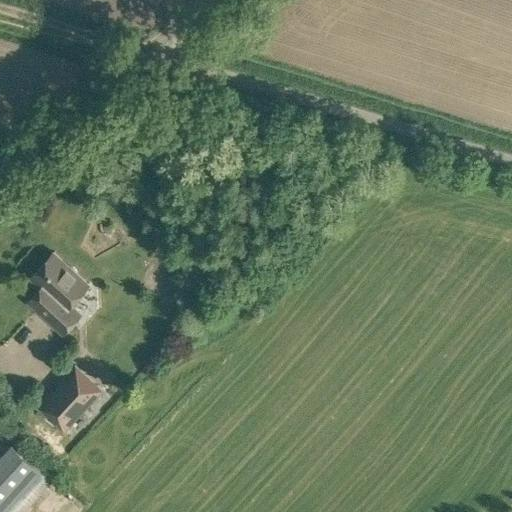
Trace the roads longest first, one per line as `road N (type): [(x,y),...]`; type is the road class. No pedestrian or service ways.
road 1 (unclassified): [(511,163),(144,53)]
road 2 (unclassified): [(0,168),(144,53)]
road 3 (track): [(144,53),(0,9)]
